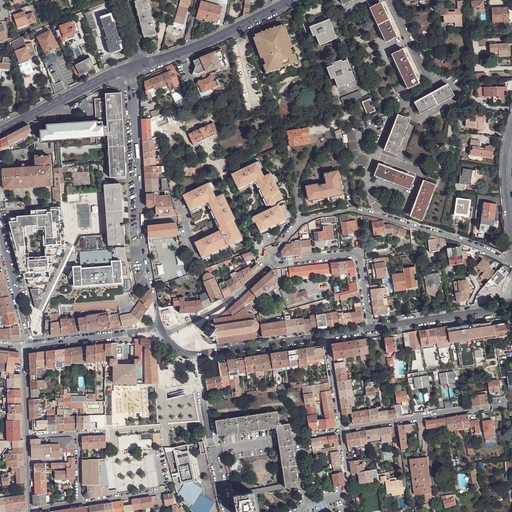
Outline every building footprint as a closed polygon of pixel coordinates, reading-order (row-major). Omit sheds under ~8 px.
[(137,9),(138,12),(141,27),(142,30),(144,38),(156,35),(154,27),(154,24),(150,9),(149,6),(147,0),(140,0),(135,1),(137,9)] [(184,24),(190,0),(180,0),(175,22),(174,26),(182,28),(183,24),(184,24)] [(381,2),(397,36),(398,36),(400,35),(401,34),(393,17),(385,0),(384,1),(382,2),(381,2)] [(466,0),(467,5),(471,5),(472,12),(484,11),(483,3),(481,1),(475,2),(474,0),(466,0)] [(201,1),(197,18),(202,20),(202,19),(218,23),(222,7),(201,1)] [(448,9),(440,9),(441,16),(443,16),(444,22),(455,22),(455,23),(455,26),(462,26),(462,15),(464,15),(463,1),(457,1),(457,9),(457,12),(454,13),(448,13),(448,9)] [(386,42),(397,36),(381,2),(369,8),(386,42)] [(492,23),(504,22),(508,22),(509,22),(508,8),(492,9),(492,23)] [(22,11),(13,14),(17,25),(27,21),(29,24),(36,22),(33,13),(26,15),(24,12),(22,13),(22,11)] [(85,13),(93,38),(98,36),(96,29),(97,28),(91,11),(85,13)] [(78,21),(84,19),(82,12),(75,14),(78,21)] [(100,17),(106,37),(108,41),(106,41),(110,53),(123,49),(115,25),(114,21),(111,13),(100,17)] [(315,35),(319,44),(336,37),(333,29),(332,29),(328,19),(313,25),(314,27),(311,28),(313,36),(315,35)] [(64,38),(75,34),(73,29),(76,28),(73,21),(60,26),(61,29),(56,31),(58,37),(61,36),(62,42),(65,41),(64,38)] [(293,47),(285,26),(282,27),(282,24),(276,27),(274,26),(273,28),(271,28),(269,27),(269,29),(267,30),(266,29),(265,31),(263,31),(261,30),(261,32),(254,34),(255,37),(253,37),(260,59),(263,58),(265,64),(263,65),(266,73),(298,62),(295,53),(293,54),(290,48),(293,47)] [(50,51),(53,49),(58,47),(51,31),(38,37),(45,53),(50,51)] [(336,37),(319,44),(319,46),(336,39),(336,37)] [(12,42),(19,64),(31,60),(30,56),(35,54),(31,43),(26,45),(23,38),(12,42)] [(498,53),(498,55),(510,54),(509,48),(508,48),(507,44),(496,44),(489,45),(490,53),(494,53),(498,53)] [(403,47),(402,48),(419,83),(422,81),(418,74),(420,73),(414,61),(407,46),(405,46),(403,47)] [(391,53),(404,81),(407,87),(407,88),(419,83),(402,48),(391,53)] [(193,61),(196,67),(197,70),(196,73),(200,75),(201,74),(205,73),(206,72),(207,72),(210,71),(214,70),(220,67),(221,68),(226,65),(224,61),(226,60),(224,55),(223,54),(221,49),(211,53),(206,55),(204,56),(205,57),(201,59),(201,58),(193,61)] [(437,53),(433,62),(435,64),(443,68),(447,70),(450,64),(446,62),(444,65),(442,64),(445,57),(437,53)] [(214,70),(215,73),(229,68),(229,67),(230,66),(229,65),(225,56),(225,55),(224,55),(226,60),(224,61),(226,65),(221,68),(220,67),(214,70)] [(3,58),(3,65),(10,66),(9,66),(10,66),(11,63),(10,59),(3,58)] [(89,58),(72,67),(77,78),(95,69),(92,59),(89,58)] [(335,77),(338,86),(354,79),(351,70),(350,71),(346,60),(333,65),(331,66),(329,67),(333,78),(335,77)] [(174,63),(168,66),(170,71),(171,71),(172,71),(176,69),(174,63)] [(10,66),(3,65),(0,64),(0,78),(1,78),(2,70),(9,71),(9,70),(9,66),(10,66)] [(197,70),(196,67),(192,75),(197,77),(202,75),(201,74),(200,75),(196,73),(197,70)] [(161,71),(157,73),(158,76),(153,79),(144,82),(144,86),(146,91),(145,91),(148,99),(158,95),(155,90),(167,85),(163,74),(161,71)] [(175,79),(172,71),(171,71),(170,71),(168,72),(173,85),(174,88),(179,86),(176,78),(175,79)] [(168,72),(163,74),(167,85),(168,87),(173,85),(168,72)] [(202,93),(216,87),(214,82),(212,77),(207,79),(204,80),(198,83),(200,88),(202,93)] [(354,79),(338,86),(339,87),(355,81),(354,79)] [(407,87),(404,81),(398,84),(399,85),(394,87),(397,92),(406,88),(405,87),(407,87)] [(55,94),(65,89),(61,82),(54,85),(56,89),(53,90),(55,94)] [(414,102),(420,114),(453,95),(447,84),(432,93),(414,102)] [(493,97),(493,99),(498,99),(503,99),(503,91),(507,91),(507,87),(484,87),(484,95),(484,97),(493,97)] [(342,106),(343,109),(349,107),(348,103),(363,97),(360,90),(341,98),(344,105),(342,106)] [(124,137),(121,92),(105,93),(105,98),(106,118),(107,126),(108,136),(109,158),(110,178),(117,177),(122,177),(126,177),(124,137)] [(378,104),(382,109),(393,97),(388,92),(378,104)] [(187,98),(190,105),(196,102),(194,95),(187,98)] [(106,118),(105,98),(94,99),(95,119),(106,118)] [(360,102),(364,114),(375,111),(370,98),(360,102)] [(163,115),(178,109),(177,107),(162,112),(163,115)] [(384,150),(396,154),(409,119),(398,115),(391,132),(384,150)] [(471,128),(483,130),(484,118),(476,117),(477,116),(467,115),(467,120),(465,120),(465,126),(471,127),(471,128)] [(150,119),(141,120),(142,135),(151,134),(150,119)] [(47,125),(48,130),(48,136),(97,133),(96,127),(96,122),(47,125)] [(213,136),(218,133),(213,123),(188,134),(193,145),(199,143),(213,136)] [(28,125),(6,136),(9,146),(25,137),(27,139),(31,131),(28,125)] [(42,140),(102,136),(103,136),(103,127),(96,127),(97,133),(48,136),(48,130),(41,131),(42,140)] [(287,132),(290,147),(298,146),(298,143),(306,142),(307,141),(308,140),(307,136),(309,135),(308,128),(287,132)] [(353,130),(347,132),(352,161),(365,166),(367,159),(358,156),(358,155),(353,130)] [(6,136),(0,139),(1,150),(9,148),(9,146),(6,136)] [(25,137),(9,146),(16,144),(27,139),(25,137)] [(143,142),(143,154),(155,151),(154,145),(149,146),(148,140),(143,142)] [(469,155),(492,158),(494,146),(488,145),(488,147),(485,146),(484,151),(478,150),(479,141),(471,140),(470,146),(472,146),(472,150),(470,150),(469,155)] [(155,151),(143,154),(144,159),(155,157),(155,153),(155,151)] [(35,167),(51,166),(50,156),(35,157),(35,167)] [(155,159),(155,157),(144,159),(144,167),(156,167),(155,163),(157,162),(160,161),(160,160),(160,159),(160,158),(159,158),(159,157),(158,157),(157,158),(156,158),(156,159),(155,159)] [(260,169),(256,163),(249,166),(250,167),(239,172),(239,171),(232,175),(238,189),(246,185),(249,184),(256,180),(258,184),(260,184),(261,187),(259,187),(259,188),(261,190),(264,196),(264,198),(265,198),(266,197),(267,200),(266,202),(268,205),(270,204),(275,202),(282,198),(279,191),(277,192),(273,181),(270,173),(263,177),(260,169)] [(106,301),(116,297),(122,295),(130,292),(129,291),(132,288),(131,287),(130,286),(131,285),(131,284),(130,283),(128,282),(129,280),(130,279),(129,278),(127,276),(128,275),(129,273),(126,254),(125,247),(124,247),(124,243),(122,235),(120,224),(120,223),(118,217),(116,202),(121,201),(120,183),(111,184),(105,184),(104,178),(103,164),(64,167),(67,193),(104,190),(105,192),(105,194),(107,194),(109,217),(110,235),(108,235),(108,238),(83,240),(83,237),(81,237),(76,247),(74,251),(45,312),(46,313),(45,335),(46,335),(46,336),(47,336),(48,336),(48,335),(49,334),(52,334),(51,326),(50,307),(59,306),(66,306),(73,305),(81,305),(98,303),(99,303),(102,302),(106,301)] [(409,189),(413,177),(397,171),(379,164),(374,175),(409,189)] [(35,167),(2,169),(4,189),(53,186),(51,166),(35,167)] [(459,183),(465,184),(471,185),(471,184),(475,185),(477,185),(478,177),(475,177),(476,171),(463,169),(463,173),(461,173),(459,183)] [(328,183),(326,183),(317,185),(317,184),(306,186),(308,200),(312,199),(323,197),(331,196),(331,195),(338,194),(338,195),(342,194),(337,171),(326,173),(328,183)] [(159,191),(158,179),(145,180),(145,192),(150,192),(154,191),(159,191)] [(257,189),(259,188),(259,187),(261,187),(260,184),(258,184),(256,180),(249,184),(250,186),(254,184),(255,184),(257,189)] [(410,216),(421,220),(435,185),(423,181),(417,198),(410,216)] [(191,193),(191,192),(183,195),(190,210),(194,208),(194,207),(197,205),(197,206),(201,204),(208,201),(210,205),(212,205),(213,208),(212,208),(213,210),(217,217),(217,219),(218,219),(219,221),(219,223),(220,226),(219,227),(220,230),(213,234),(214,235),(203,240),(203,239),(195,242),(202,257),(206,255),(206,253),(209,252),(209,253),(211,252),(218,249),(220,248),(220,247),(222,246),(224,246),(227,245),(234,241),(235,241),(234,240),(237,239),(238,240),(242,238),(235,223),(233,224),(231,221),(235,220),(231,212),(230,213),(225,202),(226,202),(223,195),(216,198),(212,190),(209,183),(201,187),(202,188),(191,193)] [(454,190),(464,192),(465,184),(459,183),(455,183),(454,190)] [(158,214),(159,217),(166,216),(174,215),(174,214),(173,209),(172,205),(168,191),(163,191),(159,191),(154,191),(154,194),(155,206),(155,214),(158,214)] [(146,194),(146,207),(155,206),(154,194),(146,194)] [(454,214),(467,216),(470,200),(457,198),(454,214)] [(210,210),(212,208),(213,208),(212,205),(210,205),(208,201),(201,204),(202,207),(207,205),(210,210)] [(483,205),(483,210),(479,231),(488,232),(489,228),(493,228),(493,225),(496,225),(496,223),(494,222),(496,205),(484,203),(483,205)] [(260,213),(253,217),(256,222),(260,231),(263,229),(264,228),(266,227),(267,228),(267,227),(269,226),(275,224),(278,223),(278,222),(277,221),(280,220),(281,221),(285,219),(278,205),(276,206),(272,208),(271,208),(271,209),(261,214),(260,213)] [(62,255),(59,209),(32,211),(32,213),(33,227),(35,227),(43,226),(43,229),(46,229),(46,232),(44,232),(44,238),(46,238),(47,245),(45,245),(45,246),(46,250),(51,249),(51,255),(46,256),(35,257),(35,259),(31,259),(31,257),(26,258),(26,244),(27,243),(26,234),(22,234),(22,231),(26,231),(25,217),(14,218),(15,221),(12,221),(18,242),(19,245),(22,256),(22,258),(28,278),(30,285),(33,284),(38,284),(38,283),(51,282),(64,255),(62,255)] [(353,233),(353,230),(352,225),(356,224),(356,221),(349,222),(348,215),(340,216),(343,235),(353,233)] [(15,242),(18,242),(12,221),(15,221),(14,218),(14,217),(8,217),(15,242)] [(308,223),(309,230),(316,229),(315,219),(308,223)] [(379,236),(385,235),(384,225),(383,221),(378,222),(372,223),(374,235),(379,234),(379,236)] [(147,225),(148,238),(178,235),(176,223),(147,225)] [(303,241),(310,240),(309,230),(308,223),(304,225),(299,230),(299,236),(299,238),(302,238),(303,241)] [(384,225),(385,235),(393,234),(393,235),(396,236),(397,235),(404,237),(407,231),(389,224),(384,225)] [(326,239),(334,238),(332,225),(322,226),(323,231),(314,232),(315,242),(326,240),(326,239)] [(445,240),(429,235),(428,240),(429,248),(429,252),(430,252),(436,252),(439,251),(439,248),(446,246),(445,240)] [(301,254),(311,253),(310,240),(303,241),(300,241),(301,254)] [(292,255),(301,254),(300,241),(298,241),(291,242),(291,244),(292,255)] [(282,256),(292,255),(291,244),(290,244),(286,245),(281,251),(282,256)] [(15,257),(22,256),(19,245),(12,246),(15,257)] [(461,253),(461,247),(455,248),(447,249),(449,266),(463,263),(463,262),(461,253)] [(42,311),(45,312),(74,251),(71,250),(68,248),(67,248),(65,252),(64,255),(51,282),(50,283),(45,293),(38,308),(42,311)] [(251,252),(242,255),(244,258),(246,262),(254,258),(251,252)] [(25,278),(28,278),(22,258),(19,258),(25,278)] [(386,271),(384,258),(373,260),(374,264),(374,267),(371,268),(373,277),(386,275),(385,271),(386,271)] [(490,279),(496,272),(489,266),(490,265),(483,258),(476,266),(481,269),(479,271),(482,273),(480,276),(483,278),(484,278),(485,277),(487,278),(489,280),(490,279)] [(353,261),(345,262),(347,273),(350,290),(350,292),(358,290),(353,261)] [(338,262),(330,263),(332,273),(332,274),(339,273),(338,262)] [(345,262),(338,262),(339,273),(341,273),(347,273),(345,262)] [(332,273),(330,263),(313,265),(314,274),(332,273)] [(511,268),(503,264),(500,268),(508,275),(511,269),(511,268)] [(313,265),(289,268),(290,272),(290,277),(314,274),(313,265)] [(211,266),(199,271),(201,276),(204,275),(205,274),(207,273),(209,273),(214,272),(212,269),(211,266)] [(242,271),(236,273),(237,276),(243,285),(248,279),(253,274),(249,267),(245,269),(242,271)] [(404,273),(406,288),(418,286),(417,280),(414,280),(413,274),(416,274),(415,267),(403,269),(404,273)] [(496,272),(490,279),(498,286),(508,275),(500,268),(498,270),(496,272)] [(257,297),(277,281),(274,273),(272,269),(250,289),(257,297)] [(236,272),(230,274),(232,278),(238,289),(243,285),(237,276),(236,273),(236,272)] [(188,275),(179,278),(180,282),(195,277),(194,273),(188,275)] [(212,303),(223,298),(214,277),(213,278),(213,276),(212,275),(211,274),(209,273),(207,273),(205,274),(204,275),(203,277),(203,278),(204,280),(204,281),(203,282),(212,303)] [(395,290),(406,288),(404,273),(392,275),(393,282),(394,290),(395,290)] [(427,298),(435,296),(435,294),(438,290),(439,288),(439,284),(441,284),(439,273),(427,275),(427,276),(424,277),(424,278),(421,278),(423,291),(426,290),(427,298)] [(232,278),(225,282),(226,284),(231,294),(238,289),(232,278)] [(467,279),(458,281),(459,287),(455,288),(457,303),(467,301),(467,296),(468,295),(470,295),(469,291),(472,290),(472,286),(470,286),(468,287),(468,283),(467,279)] [(489,280),(485,285),(488,288),(488,289),(498,286),(490,279),(489,280)] [(260,301),(279,286),(277,281),(257,297),(260,301)] [(226,284),(220,287),(225,298),(231,294),(226,284)] [(281,289),(287,305),(305,301),(302,291),(298,292),(298,290),(289,292),(288,288),(287,286),(281,289)] [(370,290),(371,300),(383,298),(382,293),(385,293),(384,287),(370,290)] [(38,288),(34,289),(31,289),(36,307),(38,308),(45,293),(40,291),(39,291),(38,288)] [(153,301),(150,288),(146,293),(140,299),(144,302),(143,303),(148,308),(153,301)] [(250,289),(244,295),(249,303),(257,297),(250,289)] [(350,292),(342,295),(340,295),(341,299),(347,298),(356,295),(358,295),(358,290),(350,292)] [(201,300),(203,309),(211,305),(211,303),(207,292),(200,296),(201,299),(201,300)] [(124,302),(118,304),(118,305),(120,313),(120,315),(131,313),(138,303),(135,301),(137,298),(134,295),(123,299),(124,302)] [(244,295),(240,299),(244,307),(245,307),(250,304),(249,303),(244,295)] [(0,297),(0,306),(11,305),(9,297),(0,297)] [(113,306),(118,305),(118,304),(116,297),(106,301),(108,310),(108,311),(114,310),(113,306)] [(197,312),(203,309),(201,300),(184,301),(184,298),(173,299),(173,306),(180,306),(179,312),(179,313),(197,312)] [(383,298),(371,300),(374,315),(387,312),(386,305),(387,305),(386,298),(383,298)] [(216,318),(215,319),(249,314),(245,307),(244,307),(240,299),(228,309),(221,315),(216,318)] [(139,320),(148,308),(143,303),(139,300),(138,303),(131,313),(139,320)] [(0,313),(1,313),(13,312),(11,305),(0,306),(0,313)] [(73,319),(75,319),(74,316),(74,315),(73,309),(73,305),(66,306),(66,309),(66,311),(66,312),(69,311),(70,316),(67,316),(67,318),(68,319),(73,319)] [(58,312),(59,312),(59,306),(50,307),(51,326),(58,325),(56,315),(56,312),(57,312),(58,312)] [(60,319),(67,318),(67,316),(62,317),(61,312),(66,312),(66,311),(66,309),(66,306),(59,306),(59,312),(60,315),(60,319)] [(350,313),(351,323),(363,321),(361,311),(356,312),(350,313)] [(13,324),(14,324),(14,323),(16,322),(13,312),(1,313),(3,325),(6,325),(9,325),(13,324)] [(100,329),(110,328),(108,315),(108,312),(99,313),(100,329)] [(318,328),(327,327),(325,314),(317,315),(317,312),(316,312),(316,315),(318,328)] [(333,326),(339,325),(337,313),(337,312),(331,313),(333,326)] [(88,331),(100,329),(99,313),(90,315),(86,316),(86,317),(88,331)] [(110,328),(122,326),(120,315),(120,313),(108,315),(110,328)] [(139,320),(131,313),(120,315),(122,326),(135,324),(137,322),(139,320)] [(327,327),(333,326),(331,313),(325,314),(327,327)] [(345,324),(351,323),(350,313),(343,314),(345,324)] [(257,333),(255,331),(257,330),(258,327),(258,325),(257,323),(256,321),(253,320),(254,320),(254,318),(254,316),(252,315),(250,314),(249,314),(215,319),(214,319),(213,319),(214,326),(213,326),(213,324),(212,323),(211,324),(210,325),(210,326),(209,326),(209,328),(208,328),(208,329),(209,336),(210,337),(211,338),(212,339),(213,340),(214,340),(215,339),(215,338),(216,338),(217,344),(254,338),(255,338),(257,336),(257,334),(257,333)] [(261,315),(259,315),(261,324),(270,323),(269,314),(261,315)] [(312,329),(318,328),(316,315),(310,316),(310,318),(312,329)] [(80,332),(88,331),(86,317),(78,318),(80,332)] [(471,342),(482,340),(481,339),(499,337),(506,336),(511,334),(511,325),(508,326),(507,317),(491,319),(492,327),(490,327),(489,322),(447,328),(447,326),(407,332),(410,347),(407,374),(412,373),(452,367),(460,366),(460,369),(464,368),(464,365),(474,363),(471,342)] [(62,334),(69,333),(68,319),(67,318),(60,319),(61,324),(62,334)] [(299,331),(305,330),(303,320),(303,318),(297,319),(299,331)] [(305,330),(312,329),(310,318),(303,320),(305,330)] [(69,333),(76,332),(75,319),(73,319),(68,319),(69,333)] [(286,333),(299,331),(297,319),(291,320),(285,321),(286,333)] [(263,337),(286,333),(285,321),(270,323),(261,324),(263,337)] [(19,329),(18,326),(14,326),(13,324),(9,325),(9,328),(11,339),(20,339),(19,329)] [(52,335),(62,334),(61,324),(58,325),(51,326),(52,334),(52,335)] [(0,338),(11,339),(9,328),(6,328),(0,328),(0,338)] [(394,337),(384,338),(386,352),(396,351),(394,337)] [(111,343),(105,344),(105,355),(110,355),(111,360),(110,364),(110,365),(111,365),(113,365),(113,383),(136,383),(136,365),(141,365),(141,345),(145,345),(145,383),(143,383),(143,384),(156,384),(159,383),(154,342),(147,339),(145,338),(141,338),(135,339),(135,341),(135,344),(135,364),(117,364),(117,343),(117,342),(111,343)] [(367,338),(358,340),(360,355),(369,353),(367,338)] [(360,355),(358,340),(349,341),(351,356),(360,355)] [(349,341),(341,342),(343,357),(351,356),(349,341)] [(331,344),(333,359),(343,357),(341,342),(331,344)] [(105,344),(96,345),(96,361),(105,360),(105,355),(105,344)] [(96,345),(87,346),(86,362),(91,362),(96,362),(96,361),(96,345)] [(323,345),(314,347),(316,361),(325,360),(323,345)] [(87,346),(72,348),(71,363),(86,363),(86,362),(87,346)] [(314,347),(305,348),(308,363),(316,361),(314,347)] [(305,348),(297,349),(299,364),(308,363),(305,348)] [(64,349),(55,350),(55,366),(64,366),(64,349)] [(297,349),(288,350),(290,365),(299,364),(297,349)] [(55,350),(46,351),(46,367),(55,368),(55,366),(55,350)] [(288,350),(279,352),(281,367),(290,365),(288,350)] [(19,352),(9,351),(8,357),(7,363),(7,366),(6,372),(14,373),(14,372),(15,362),(20,362),(19,352)] [(46,351),(37,352),(37,357),(36,357),(36,367),(46,367),(46,351)] [(279,352),(271,353),(273,368),(281,367),(279,352)] [(271,353),(262,355),(264,369),(273,368),(271,353)] [(262,355),(253,356),(255,371),(256,377),(259,376),(265,375),(264,369),(262,355)] [(253,356),(244,357),(247,372),(255,371),(253,356)] [(244,357),(236,359),(238,373),(247,372),(244,357)] [(236,359),(227,360),(229,375),(238,373),(236,359)] [(218,361),(220,376),(221,376),(229,375),(227,360),(218,361)] [(46,367),(36,367),(37,380),(44,380),(47,380),(46,367)] [(452,367),(412,373),(413,378),(408,378),(409,385),(414,384),(415,388),(429,386),(428,382),(440,380),(440,384),(454,382),(454,377),(459,377),(458,370),(453,371),(452,367)] [(507,367),(500,367),(501,378),(507,377),(508,387),(511,386),(511,371),(507,372),(507,367)] [(238,373),(229,375),(230,379),(231,386),(232,394),(233,397),(241,396),(238,373)] [(221,376),(220,376),(205,378),(207,390),(222,387),(221,380),(221,376)] [(231,386),(230,379),(221,380),(222,387),(227,386),(227,387),(231,386)] [(350,379),(349,379),(346,380),(337,381),(338,390),(351,388),(350,379)] [(20,380),(8,380),(8,389),(21,389),(20,380)] [(37,380),(30,381),(31,389),(39,389),(44,388),(44,380),(37,380)] [(498,380),(487,381),(489,392),(499,391),(498,380)] [(320,384),(311,385),(312,390),(313,393),(321,392),(330,390),(329,383),(320,384)] [(374,390),(374,387),(365,388),(366,395),(375,394),(374,390)] [(353,397),(351,388),(338,390),(340,399),(353,397)] [(21,398),(21,389),(8,389),(8,398),(21,398)] [(40,397),(39,389),(31,389),(31,398),(40,397)] [(331,401),(330,390),(321,392),(323,401),(323,402),(331,401)] [(407,405),(407,400),(410,400),(410,394),(406,394),(405,391),(395,392),(397,402),(402,401),(402,406),(407,405)] [(472,405),(487,403),(486,394),(487,394),(486,391),(483,391),(483,394),(477,396),(470,397),(472,405)] [(321,392),(313,393),(313,395),(314,402),(314,403),(323,401),(321,392)] [(314,402),(313,395),(304,396),(305,404),(314,402)] [(354,405),(353,397),(340,399),(341,407),(350,406),(354,405)] [(58,400),(55,400),(55,404),(55,406),(63,406),(63,399),(63,398),(58,398),(58,400)] [(70,399),(63,399),(63,406),(63,408),(69,408),(83,408),(83,401),(70,402),(70,399)] [(333,408),(331,401),(323,402),(324,410),(333,408)] [(391,410),(378,412),(379,420),(396,417),(394,406),(394,403),(392,404),(392,406),(390,406),(391,410)] [(22,413),(22,404),(9,405),(9,409),(9,413),(22,413)] [(47,431),(55,430),(55,417),(54,411),(54,409),(51,409),(51,406),(48,406),(47,406),(47,407),(47,411),(47,416),(47,420),(47,424),(47,431)] [(306,408),(307,416),(316,414),(315,406),(306,408)] [(351,412),(350,406),(341,407),(342,414),(351,413),(351,412)] [(334,417),(333,408),(324,410),(325,418),(334,417)] [(377,408),(368,410),(370,421),(379,420),(378,412),(377,408)] [(368,410),(360,411),(361,422),(370,421),(368,410)] [(215,420),(218,435),(274,425),(278,425),(279,425),(278,414),(277,411),(270,412),(266,413),(250,415),(246,416),(229,418),(225,419),(215,420)] [(360,411),(351,412),(351,413),(352,417),(353,424),(361,422),(360,411)] [(278,414),(279,425),(287,423),(286,413),(278,414)] [(309,430),(318,429),(317,419),(316,414),(307,416),(309,430)] [(464,428),(462,415),(455,417),(456,429),(464,428)] [(64,430),(76,429),(76,416),(69,416),(63,417),(64,430)] [(55,430),(64,430),(63,417),(59,417),(55,417),(55,430)] [(335,426),(334,417),(325,418),(317,419),(318,429),(335,426)] [(448,430),(456,429),(455,417),(447,418),(448,429),(448,430)] [(443,430),(448,429),(447,418),(435,420),(435,427),(442,426),(443,430)] [(20,440),(20,420),(8,421),(7,421),(7,441),(13,440),(20,440)] [(435,420),(426,421),(427,428),(435,427),(435,420)] [(478,420),(469,421),(470,427),(475,426),(476,430),(480,430),(478,420)] [(483,421),(485,438),(495,437),(493,420),(483,421)] [(279,434),(291,433),(289,423),(287,423),(279,425),(278,425),(278,427),(279,434)] [(412,423),(398,425),(398,430),(399,433),(405,432),(413,430),(412,423)] [(381,441),(381,442),(392,440),(391,437),(394,437),(393,431),(392,426),(379,428),(380,435),(381,441)] [(371,430),(365,431),(366,439),(367,443),(367,444),(381,441),(380,435),(379,428),(375,429),(371,430)] [(365,431),(358,432),(360,444),(367,443),(366,439),(365,431)] [(345,434),(347,446),(360,444),(358,432),(345,434)] [(399,433),(401,448),(407,447),(405,432),(399,433)] [(280,440),(281,446),(292,444),(292,439),(291,433),(279,434),(280,440)] [(71,437),(59,438),(59,444),(59,448),(64,448),(74,448),(74,439),(71,437)] [(32,458),(45,457),(45,445),(40,445),(40,438),(31,439),(32,458)] [(319,438),(311,439),(312,446),(320,444),(319,438)] [(197,489),(197,488),(192,485),(191,482),(194,481),(195,482),(196,482),(195,481),(189,452),(200,449),(201,453),(206,453),(203,441),(187,444),(188,450),(183,452),(178,450),(174,450),(176,459),(181,484),(181,485),(182,484),(185,483),(186,486),(182,492),(183,495),(192,501),(198,492),(197,489)] [(59,444),(51,444),(51,457),(60,456),(59,448),(59,444)] [(281,448),(287,488),(299,486),(297,477),(297,473),(296,465),(294,456),(294,453),(293,451),(293,449),(292,444),(281,446),(281,448)] [(325,448),(326,452),(325,452),(325,454),(330,453),(330,452),(339,451),(338,446),(335,446),(334,446),(330,447),(325,448)] [(65,464),(65,467),(67,467),(75,467),(75,457),(68,457),(67,456),(67,452),(74,452),(74,448),(64,448),(59,448),(60,456),(64,456),(64,462),(64,464),(65,464)] [(330,452),(330,453),(332,466),(334,466),(337,466),(337,465),(341,465),(339,451),(330,452)] [(425,494),(431,493),(427,457),(421,458),(410,459),(415,495),(425,494)] [(98,458),(82,459),(83,485),(83,486),(88,485),(90,498),(106,495),(109,495),(109,491),(108,487),(99,488),(99,485),(98,461),(98,458)] [(106,460),(98,461),(99,485),(99,488),(108,487),(106,460)] [(34,464),(34,472),(46,472),(45,470),(45,464),(45,463),(34,464)] [(350,466),(351,473),(364,471),(363,464),(359,464),(350,466)] [(147,467),(150,488),(159,486),(156,465),(147,467)] [(75,467),(67,467),(67,470),(67,479),(75,479),(75,467)] [(478,476),(477,468),(470,469),(473,484),(477,483),(480,482),(478,476)] [(351,473),(352,477),(359,476),(360,483),(373,481),(372,480),(372,479),(374,478),(378,478),(378,474),(377,469),(364,471),(351,473)] [(25,482),(24,470),(16,470),(16,475),(17,481),(17,483),(25,482)] [(67,479),(67,470),(61,470),(54,470),(55,479),(67,479)] [(389,471),(378,474),(378,478),(379,481),(379,482),(385,481),(385,480),(390,479),(390,478),(389,471)] [(46,472),(34,472),(34,480),(46,479),(46,472)] [(332,474),(334,486),(344,484),(342,472),(335,473),(332,474)] [(5,485),(10,484),(9,478),(8,473),(7,473),(1,475),(2,478),(2,480),(3,485),(5,485)] [(390,481),(390,479),(385,480),(385,481),(387,494),(392,493),(399,492),(397,480),(390,481)] [(192,485),(197,488),(198,489),(199,491),(198,492),(192,501),(194,502),(192,506),(191,506),(192,508),(198,511),(206,511),(212,504),(212,503),(211,502),(203,497),(204,496),(204,494),(204,493),(204,491),(203,489),(203,488),(202,486),(201,484),(197,481),(196,482),(195,482),(194,481),(191,482),(192,485)] [(238,495),(254,492),(257,511),(256,511),(260,511),(257,493),(285,488),(285,483),(254,489),(239,492),(238,495)] [(46,493),(46,486),(35,487),(35,494),(35,495),(45,493),(46,493)] [(256,511),(257,511),(254,492),(238,495),(233,495),(236,511),(256,511)] [(46,504),(45,493),(35,495),(35,494),(33,495),(33,506),(46,504)] [(168,509),(172,505),(174,505),(173,496),(173,493),(163,495),(164,501),(169,500),(170,504),(165,505),(165,508),(168,509)] [(7,510),(13,509),(11,497),(5,498),(7,510)] [(141,498),(142,508),(152,507),(152,505),(151,499),(151,497),(141,498)] [(454,497),(443,501),(446,508),(456,504),(454,497)] [(133,510),(142,508),(141,498),(131,500),(132,505),(133,510)] [(123,511),(123,506),(122,501),(112,503),(113,511),(123,511)] [(111,503),(103,504),(104,511),(113,511),(112,503),(111,503)]
